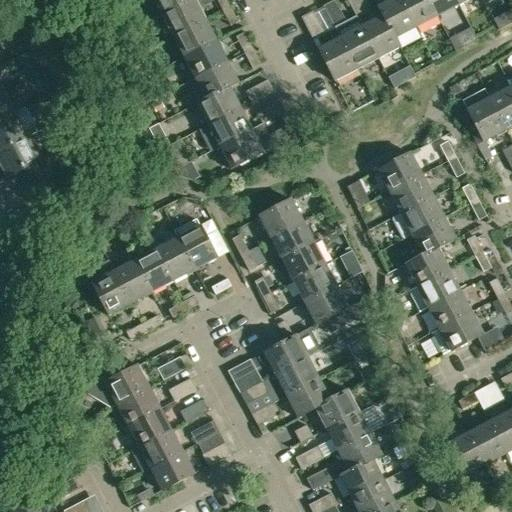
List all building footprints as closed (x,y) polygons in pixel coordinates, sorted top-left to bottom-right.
[(153,0),(161,15),(190,0),(153,0)] [(190,0),(161,15),(173,36),(205,19),(195,0),(190,0)] [(217,0),(222,10),(230,6),(226,0),(217,0)] [(357,17),(368,12),(361,0),(347,0),(356,17),(357,17)] [(396,39),(416,28),(401,0),(389,0),(377,7),(382,15),(383,14),(395,39),(396,39)] [(401,0),(416,28),(437,17),(428,0),(401,0)] [(428,0),(437,17),(458,6),(455,0),(428,0)] [(323,6),(330,20),(341,15),(334,1),(323,6)] [(231,26),(238,22),(230,6),(222,10),(231,26)] [(312,12),(302,17),(313,40),(324,34),(312,12)] [(382,15),(361,26),(378,59),(400,47),(396,39),(395,39),(383,14),(382,15)] [(357,70),(378,59),(361,26),(357,17),(356,17),(345,23),(341,15),(330,20),(334,28),(335,28),(340,37),(357,70)] [(173,36),(184,58),(217,40),(205,19),(173,36)] [(472,43),(477,41),(470,28),(465,31),(472,43)] [(236,37),(245,53),(252,49),(244,33),(236,37)] [(335,82),(356,71),(357,70),(340,37),(318,49),(335,82)] [(195,79),(228,61),(217,40),(184,58),(195,79)] [(33,45),(26,48),(28,53),(35,49),(33,45)] [(261,65),(252,49),(245,53),(253,69),(261,65)] [(195,79),(206,99),(206,100),(229,87),(230,88),(239,83),(228,61),(195,79)] [(246,93),(252,103),(274,91),(268,81),(246,93)] [(208,126),(241,109),(230,88),(229,87),(206,100),(206,99),(196,103),(208,126)] [(507,131),(511,128),(511,89),(511,87),(490,98),(507,131)] [(144,90),(137,94),(143,106),(150,102),(153,101),(147,89),(144,90)] [(490,98),(485,89),(463,101),(485,143),(507,131),(490,98)] [(14,112),(4,93),(0,95),(0,123),(16,115),(27,110),(25,106),(14,112)] [(160,100),(151,104),(156,113),(164,109),(160,100)] [(262,124),(263,124),(285,113),(279,102),(257,113),(262,124)] [(211,152),(220,147),(252,130),(241,109),(208,126),(200,131),(211,152)] [(0,152),(28,138),(16,115),(0,123),(0,152)] [(262,136),(258,127),(252,130),(220,147),(231,169),(264,152),(275,147),(297,135),(290,124),(268,135),(267,133),(262,136)] [(28,138),(0,152),(0,163),(7,178),(40,161),(29,141),(50,131),(48,127),(28,138)] [(448,162),(456,158),(448,141),(440,145),(448,162)] [(511,146),(503,151),(511,167),(511,146)] [(422,175),(411,153),(378,170),(389,193),(422,175)] [(464,173),(456,158),(448,162),(456,177),(464,173)] [(434,197),(422,175),(389,193),(401,214),(434,197)] [(464,191),(470,204),(478,200),(471,186),(464,191)] [(434,197),(401,214),(392,219),(403,240),(412,236),(445,218),(434,197)] [(292,199),(259,217),(271,239),(303,221),(292,199)] [(486,213),(478,200),(470,204),(478,218),(486,213)] [(412,236),(423,256),(438,249),(439,249),(456,240),(445,218),(412,236)] [(271,239),(282,260),(314,243),(303,221),(271,239)] [(218,259),(206,236),(200,225),(178,237),(196,270),(199,276),(220,265),(217,259),(218,259)] [(242,234),(234,238),(242,254),(249,250),(242,234)] [(468,240),(476,256),(484,252),(476,236),(468,240)] [(178,237),(157,248),(175,281),(196,270),(178,237)] [(314,243),(282,260),(293,281),(325,264),(314,243)] [(153,293),(175,281),(157,248),(136,260),(153,293)] [(449,270),(439,249),(438,249),(423,256),(406,265),(417,286),(449,270)] [(242,254),(250,270),(258,267),(249,250),(242,254)] [(350,278),(361,272),(351,251),(339,258),(350,278)] [(492,268),(484,252),(476,256),(485,272),(492,268)] [(136,260),(115,271),(132,304),(153,293),(136,260)] [(26,297),(9,264),(0,268),(0,305),(2,309),(26,297)] [(293,281),(304,302),(337,285),(325,264),(293,281)] [(449,270),(417,286),(408,291),(418,312),(428,307),(460,290),(449,270)] [(110,316),(132,304),(115,271),(92,283),(110,316)] [(263,277),(255,281),(263,297),(271,293),(263,277)] [(490,282),(498,298),(506,294),(497,278),(490,282)] [(212,287),(216,295),(233,287),(229,279),(212,287)] [(316,325),(334,315),(347,308),(348,307),(337,285),(304,302),(316,325)] [(439,329),(472,312),(460,290),(428,307),(439,329)] [(279,309),(271,293),(263,297),(271,313),(279,309)] [(511,311),(511,305),(506,294),(498,298),(507,314),(511,311)] [(196,296),(185,302),(190,309),(200,304),(196,296)] [(348,307),(347,308),(354,320),(355,322),(367,316),(364,299),(348,307)] [(190,309),(185,302),(169,310),(173,318),(190,309)] [(442,356),(453,350),(483,335),(472,312),(439,329),(430,334),(442,356)] [(159,316),(143,324),(147,332),(163,324),(159,316)] [(285,341),(293,337),(285,321),(277,325),(285,341)] [(127,333),(131,340),(147,332),(143,324),(127,333)] [(264,353),(276,375),(308,358),(321,351),(309,329),(296,336),(293,337),(285,341),(264,353)] [(109,343),(103,346),(109,357),(115,353),(113,350),(109,343)] [(164,381),(187,368),(180,357),(158,369),(164,381)] [(276,375),(287,397),(319,380),(308,358),(276,375)] [(257,371),(251,360),(228,371),(234,383),(257,371)] [(150,388),(139,366),(106,383),(103,378),(96,382),(89,394),(111,408),(117,405),(150,388)] [(505,387),(511,383),(511,373),(501,379),(505,387)] [(18,391),(11,377),(0,382),(0,407),(12,401),(9,395),(12,394),(18,391)] [(176,401),(198,390),(192,378),(170,390),(176,401)] [(330,401),(330,400),(319,380),(287,397),(298,418),(316,409),(315,408),(330,401)] [(262,382),(240,394),(246,405),(268,393),(262,382)] [(117,405),(128,426),(161,409),(150,388),(117,405)] [(490,403),(482,389),(475,393),(479,400),(482,407),(490,403)] [(315,408),(316,409),(327,429),(359,412),(348,390),(330,400),(330,401),(315,408)] [(463,409),(479,400),(475,393),(459,401),(463,409)] [(186,422),(208,411),(202,399),(180,411),(186,422)] [(251,415),(257,426),(280,415),(274,403),(251,415)] [(394,406),(387,410),(393,421),(400,417),(394,406)] [(431,415),(435,423),(451,414),(447,407),(431,415)] [(161,409),(128,426),(139,448),(172,430),(161,409)] [(507,454),(511,450),(511,413),(510,410),(489,421),(507,454)] [(327,429),(338,451),(371,433),(359,412),(327,429)] [(198,444),(220,432),(214,421),(191,432),(198,444)] [(485,465),(507,454),(489,421),(468,432),(485,465)] [(285,437),(290,448),(313,437),(307,425),(285,437)] [(144,473),(151,469),(183,452),(172,430),(139,448),(132,451),(144,473)] [(485,465),(468,432),(446,444),(463,477),(485,465)] [(371,433),(338,451),(349,472),(373,459),(382,454),(371,433)] [(209,466),(231,454),(225,443),(203,454),(209,466)] [(295,458),(301,470),(323,458),(318,447),(295,458)] [(162,491),(195,474),(183,452),(151,469),(162,491)] [(340,476),(352,498),(385,481),(373,459),(349,472),(340,476)] [(306,479),(312,490),(334,478),(328,468),(306,479)] [(420,476),(407,483),(412,492),(425,486),(420,476)] [(81,489),(75,477),(53,489),(59,501),(81,489)] [(352,498),(358,511),(376,511),(395,502),(385,481),(352,498)] [(312,511),(325,511),(335,507),(337,506),(332,494),(309,506),(312,511)] [(9,511),(47,511),(39,497),(9,511)] [(64,511),(89,511),(84,501),(64,511)] [(400,511),(395,502),(376,511),(400,511)]
